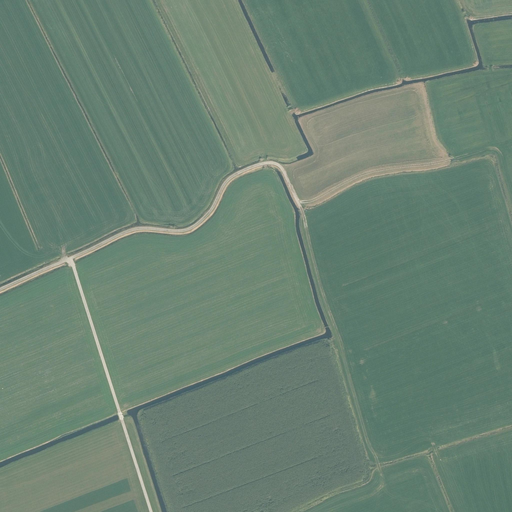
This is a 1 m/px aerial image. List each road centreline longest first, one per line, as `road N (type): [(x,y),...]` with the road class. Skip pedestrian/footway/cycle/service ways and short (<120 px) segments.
road 1 (unclassified): [(71,259),(139,229),(200,225),(234,174),(255,166),(279,166),(298,199)]
road 2 (unclassified): [(151,511),(71,259)]
road 3 (track): [(298,199),(362,174),(458,158)]
